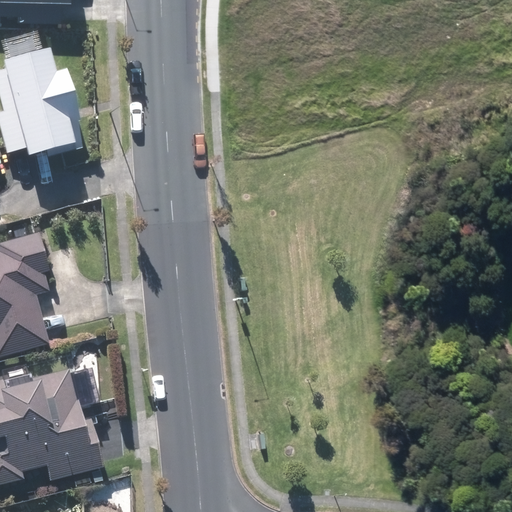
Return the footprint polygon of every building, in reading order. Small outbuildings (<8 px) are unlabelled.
[(0,0),(0,2),(20,3),(20,20),(60,21),(60,4),(71,4),(71,0),(0,0)] [(37,150),(40,159),(60,153),(61,157),(94,148),(88,126),(91,125),(77,73),(67,76),(61,52),(14,65),(16,73),(6,76),(16,114),(9,116),(20,155),(37,150)] [(0,169),(4,168),(3,163),(14,160),(0,107),(0,169)] [(0,351),(50,340),(37,287),(52,283),(39,232),(2,241),(5,251),(0,252),(0,351)] [(0,492),(33,483),(31,475),(56,469),(60,484),(112,470),(100,424),(90,426),(76,374),(41,383),(42,387),(14,394),(11,385),(0,387),(0,492)]
